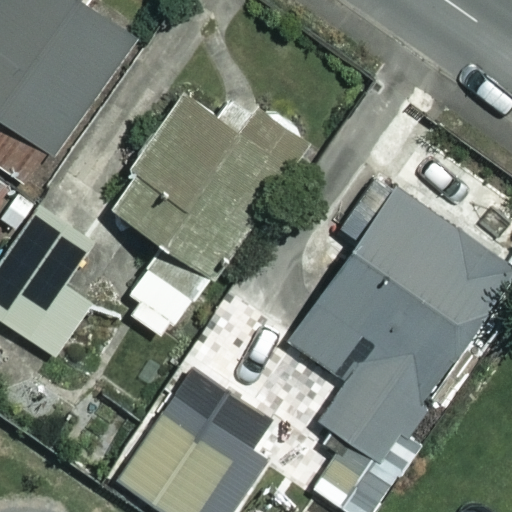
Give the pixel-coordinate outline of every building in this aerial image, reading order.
[(146,40),(90,0),(0,0),(0,196),(22,212),(146,40)] [(192,68),(77,227),(187,307),(303,147),(192,68)] [(501,260),(374,169),(247,346),(374,437),(501,260)] [(80,238),(35,209),(0,262),(0,319),(44,349),(78,297),(52,280),(80,238)] [(187,511),(227,454),(158,407),(113,474),(168,511),(187,511)] [(511,511),(511,488),(494,511),(511,511)]
